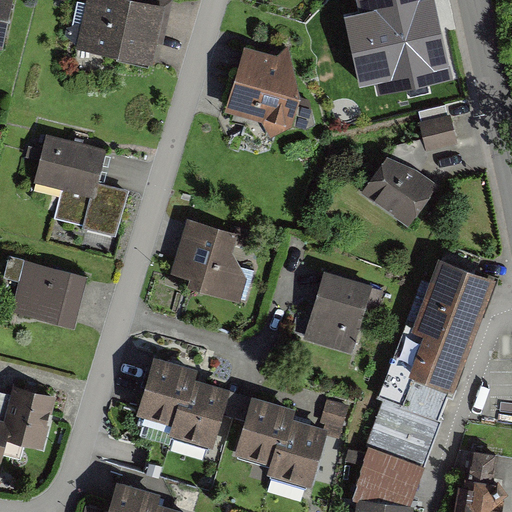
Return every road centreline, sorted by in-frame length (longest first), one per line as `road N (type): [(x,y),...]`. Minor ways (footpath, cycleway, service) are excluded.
road 1 (residential): [(217,0),(75,471),(61,497),(37,511)]
road 2 (residential): [(511,313),(488,327),(431,511)]
road 3 (tertiary): [(473,0),(511,176)]
road 4 (unknown): [(122,314),(279,360)]
